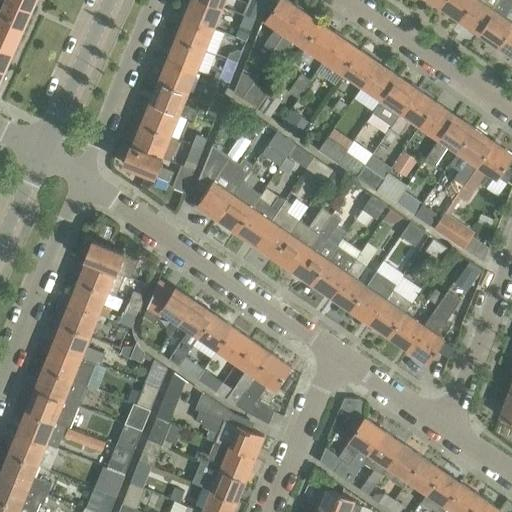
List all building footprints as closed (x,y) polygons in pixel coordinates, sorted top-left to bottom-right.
[(0,32),(17,40),(31,10),(9,0),(6,0),(0,14),(0,32)] [(9,0),(31,10),(35,0),(9,0)] [(221,6),(207,0),(194,0),(191,8),(188,7),(185,16),(213,28),(221,6)] [(263,0),(253,0),(251,5),(249,4),(244,15),(256,19),(263,0)] [(279,0),(265,21),(275,28),(264,44),(274,50),(276,47),(285,35),(301,10),(295,6),(296,5),(288,0),(279,0)] [(444,0),(440,6),(460,20),(472,0),(444,0)] [(472,0),(460,20),(479,33),(490,15),(500,0),(472,0)] [(511,0),(500,0),(490,15),(479,33),(498,46),(511,25),(511,0)] [(308,15),(301,10),(285,35),(276,47),(285,53),(294,41),(304,48),(322,23),(308,13),(308,15)] [(236,37),(247,41),(256,19),(244,15),(236,37)] [(213,28),(185,16),(181,25),(184,26),(179,38),(204,49),(213,28)] [(333,32),(334,31),(322,23),(304,48),(323,60),(339,36),(333,32)] [(511,25),(498,46),(511,55),(511,25)] [(0,68),(4,70),(17,40),(0,32),(0,68)] [(347,40),(346,41),(339,36),(323,60),(343,74),(360,49),(347,40)] [(204,49),(179,38),(174,51),(171,50),(168,59),(196,71),(204,49)] [(371,58),(372,57),(360,49),(343,74),(362,87),(379,63),(371,58)] [(228,54),(227,58),(238,62),(242,53),(237,51),(228,54)] [(238,62),(227,58),(218,79),(230,84),(238,62)] [(196,71),(168,59),(164,67),(167,69),(162,82),(187,92),(196,71)] [(385,66),(384,67),(379,63),(362,87),(381,100),(392,84),(398,75),(385,66)] [(254,81),(257,76),(244,67),(234,92),(243,98),(254,81)] [(311,79),(301,73),(288,91),(289,92),(299,98),(311,79)] [(398,75),(392,84),(381,100),(373,112),(392,125),(417,90),(410,85),(411,83),(398,75)] [(268,91),(254,81),(243,98),(257,107),(268,91)] [(187,92),(162,82),(157,94),(154,93),(150,103),(178,115),(194,121),(198,109),(183,103),(187,92)] [(210,101),(221,106),(225,95),(214,90),(210,101)] [(422,93),(417,90),(392,125),(390,127),(389,128),(399,135),(410,119),(420,126),(437,102),(423,92),(422,93)] [(270,116),(282,98),(272,91),(260,109),(270,116)] [(343,115),(350,105),(340,98),(333,108),(343,115)] [(221,106),(210,101),(206,111),(217,116),(221,106)] [(448,111),(449,110),(437,102),(420,126),(439,138),(455,116),(448,111)] [(178,115),(150,103),(147,110),(150,112),(144,125),(171,135),(178,115)] [(291,109),(281,123),(299,135),(308,121),(291,109)] [(439,138),(426,158),(435,164),(448,145),(459,152),(476,128),(462,118),(461,119),(455,116),(439,138)] [(139,137),(136,136),(133,144),(131,144),(130,147),(161,159),(162,157),(170,160),(179,138),(171,135),(144,125),(139,137)] [(468,158),(453,178),(455,180),(449,188),(459,195),(472,175),(494,142),(486,137),(487,136),(476,128),(459,152),(468,158)] [(277,131),(269,142),(287,155),(288,154),(295,143),(277,131)] [(192,144),(203,149),(208,138),(197,133),(192,144)] [(338,163),(349,148),(329,134),(319,150),(338,163)] [(499,146),(494,142),(472,175),(459,195),(468,201),(487,171),(497,177),(511,155),(511,152),(500,145),(499,146)] [(307,167),(315,156),(295,143),(288,154),(307,167)] [(203,149),(192,144),(184,165),(182,164),(180,167),(194,173),(203,149)] [(230,156),(212,144),(200,174),(212,181),(197,204),(210,213),(211,212),(217,216),(233,193),(247,174),(253,164),(243,157),(237,167),(227,160),(230,156)] [(161,159),(130,147),(123,163),(170,181),(174,171),(159,165),(161,159)] [(406,175),(418,158),(404,149),(393,165),(406,175)] [(346,177),(333,169),(315,156),(307,167),(326,181),(338,189),(346,177)] [(350,156),(343,166),(358,176),(365,166),(364,166),(350,156)] [(358,176),(377,188),(383,178),(365,166),(358,176)] [(194,173),(180,167),(172,187),(186,192),(194,173)] [(404,190),(408,184),(388,171),(383,178),(377,188),(396,201),(404,190)] [(416,214),(423,203),(404,190),(396,201),(416,214)] [(235,230),(252,206),(233,193),(217,216),(224,221),(223,222),(235,230)] [(377,218),(387,204),(372,195),(363,208),(377,218)] [(260,197),(253,207),(252,206),(235,230),(249,239),(249,238),(256,242),(270,220),(285,199),(283,197),(278,196),(272,205),(260,197)] [(292,203),(285,199),(270,220),(256,242),(262,247),(261,248),(274,256),(299,219),(287,211),(292,203)] [(423,203),(416,214),(434,226),(433,228),(435,229),(447,212),(445,211),(442,215),(423,203)] [(332,213),(322,206),(309,225),(299,219),(274,256),(287,266),(287,265),(294,269),(332,213)] [(484,261),(489,247),(472,236),(475,231),(447,212),(435,229),(484,261)] [(329,259),(319,252),(341,219),(332,213),(294,269),(300,273),(300,274),(312,283),(325,265),(329,259)] [(415,245),(425,231),(410,221),(401,235),(415,245)] [(440,259),(448,247),(434,237),(426,249),(440,259)] [(139,258),(93,239),(85,258),(87,259),(117,271),(118,271),(121,265),(134,270),(139,258)] [(377,249),(368,242),(357,257),(332,295),(339,299),(338,300),(351,309),(367,285),(357,278),(377,249)] [(338,245),(329,259),(325,265),(312,283),(325,292),(326,291),(332,295),(357,257),(338,245)] [(117,271),(87,259),(84,267),(87,269),(81,282),(108,293),(117,271)] [(469,260),(456,281),(469,289),(483,268),(469,260)] [(397,283),(377,270),(367,285),(351,309),(363,318),(364,317),(371,321),(385,301),(394,289),(397,283)] [(160,276),(144,315),(155,322),(162,311),(179,322),(195,300),(160,276)] [(108,293),(81,282),(76,294),(73,293),(70,302),(100,314),(108,293)] [(435,288),(428,297),(438,304),(445,294),(435,288)] [(413,301),(394,289),(385,301),(371,321),(377,326),(376,327),(389,336),(398,323),(406,312),(405,312),(413,301)] [(129,301),(141,306),(145,295),(134,290),(129,301)] [(438,304),(434,311),(424,325),(409,348),(415,352),(414,353),(428,362),(444,338),(442,337),(452,323),(447,319),(461,299),(448,290),(445,294),(438,304)] [(195,300),(179,322),(189,329),(169,358),(179,365),(185,356),(199,336),(198,335),(214,313),(195,300)] [(141,306),(129,301),(125,312),(136,316),(141,306)] [(100,314),(70,302),(66,310),(69,312),(64,324),(91,335),(100,314)] [(424,325),(406,312),(398,323),(389,336),(402,344),(402,343),(409,348),(424,325)] [(217,349),(233,326),(214,313),(198,335),(199,336),(217,349)] [(56,336),(52,345),(96,362),(95,365),(100,367),(105,352),(87,345),(91,335),(64,324),(59,337),(56,336)] [(237,362),(252,339),(233,326),(217,349),(237,362)] [(255,375),(266,359),(271,352),(252,339),(237,362),(255,375)] [(135,345),(131,357),(142,361),(146,351),(141,347),(137,341),(135,345)] [(96,362),(52,345),(49,353),(52,354),(47,367),(87,384),(95,365),(96,362)] [(271,352),(266,359),(255,375),(247,387),(236,404),(241,408),(251,413),(269,423),(274,410),(257,398),(267,383),(275,388),(291,366),(271,352)] [(197,378),(204,368),(185,356),(179,365),(197,378)] [(145,382),(160,388),(168,368),(155,358),(145,382)] [(87,384),(47,367),(42,380),(39,379),(35,388),(65,399),(79,405),(80,403),(84,405),(91,385),(87,384)] [(217,391),(223,381),(204,368),(197,378),(217,391)] [(167,389),(181,394),(187,380),(174,372),(167,389)] [(238,381),(233,388),(223,381),(217,391),(236,404),(247,387),(238,381)] [(142,390),(132,386),(126,399),(151,409),(160,388),(145,382),(142,390)] [(65,399),(35,388),(32,396),(35,397),(29,410),(56,421),(72,427),(80,406),(79,405),(65,399)] [(204,423),(203,426),(209,428),(206,437),(215,441),(235,448),(245,452),(255,457),(264,435),(229,421),(233,411),(216,400),(203,391),(195,408),(200,410),(196,420),(204,423)] [(511,392),(509,392),(500,416),(511,420),(511,392)] [(365,417),(365,401),(359,397),(344,397),(341,405),(339,407),(365,417)] [(143,429),(150,413),(138,408),(131,425),(143,429)] [(56,421),(29,410),(24,423),(21,422),(18,431),(47,443),(56,421)] [(170,422),(156,416),(149,436),(163,442),(170,445),(171,441),(176,443),(183,427),(170,422)] [(384,429),(365,417),(360,424),(350,439),(339,456),(342,458),(334,471),(349,481),(361,464),(363,461),(379,437),(384,429)] [(116,445),(133,452),(143,429),(131,425),(125,423),(116,445)] [(70,427),(67,425),(63,434),(102,450),(106,441),(70,427)] [(379,437),(370,451),(363,461),(373,467),(374,467),(383,473),(388,465),(398,450),(403,442),(394,436),(384,429),(379,437)] [(47,443),(18,431),(14,439),(17,441),(12,453),(39,465),(47,443)] [(154,464),(163,442),(149,436),(140,458),(154,464)] [(255,457),(245,452),(235,448),(215,441),(208,461),(220,466),(237,473),(246,477),(255,457)] [(398,472),(392,480),(402,486),(408,479),(418,463),(422,456),(403,442),(398,450),(388,465),(398,472)] [(133,452),(116,445),(107,466),(125,473),(133,452)] [(39,465),(12,453),(7,466),(4,465),(0,473),(48,493),(51,485),(33,478),(39,465)] [(438,477),(443,469),(422,456),(418,463),(408,479),(427,492),(438,477)] [(107,466),(101,481),(119,488),(125,473),(107,466)] [(238,499),(246,477),(237,473),(220,466),(216,477),(197,470),(192,482),(211,489),(228,495),(238,499)] [(456,490),(461,482),(443,469),(438,477),(427,492),(446,505),(456,490)] [(48,493),(0,473),(0,474),(0,498),(10,502),(22,507),(32,511),(35,511),(39,504),(43,506),(48,493)] [(145,487),(131,481),(123,501),(137,507),(145,487)] [(369,494),(373,488),(365,482),(361,488),(369,494)] [(468,511),(475,503),(480,495),(461,482),(456,490),(446,505),(456,511),(468,511)] [(170,498),(181,503),(185,491),(174,486),(170,498)] [(109,511),(116,497),(94,487),(86,508),(96,511),(109,511)] [(359,511),(362,505),(352,501),(353,499),(327,488),(318,510),(322,511),(359,511)] [(232,511),(238,499),(228,495),(211,489),(202,510),(208,511),(232,511)] [(387,508),(394,498),(385,492),(379,502),(387,508)] [(498,511),(500,509),(480,495),(475,503),(468,511),(498,511)] [(10,502),(0,498),(0,511),(19,511),(22,507),(10,502)] [(387,508),(393,511),(400,511),(405,506),(394,498),(387,508)] [(148,511),(137,507),(123,501),(118,511),(148,511)]
